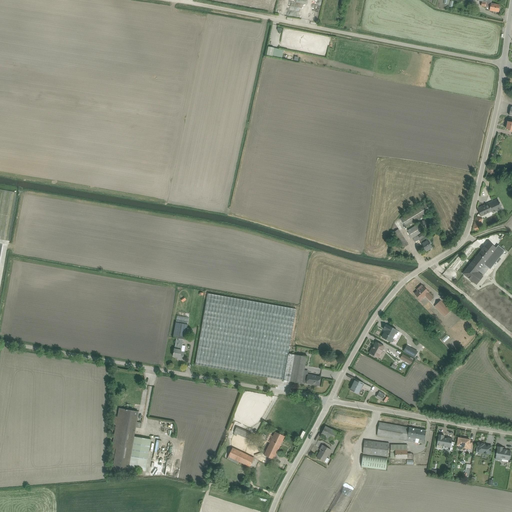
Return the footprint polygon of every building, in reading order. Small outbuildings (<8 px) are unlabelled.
[(488,12),(498,13),(499,5),(490,4),(488,12)] [(280,57),(281,48),(266,46),(265,55),(280,57)] [(482,217),(501,208),(496,198),(477,207),(482,217)] [(426,202),(402,216),(408,225),(431,211),(426,202)] [(439,222),(434,214),(409,228),(417,241),(428,235),(425,230),(439,222)] [(475,217),(473,230),(479,231),(482,219),(475,217)] [(398,229),(393,232),(403,248),(408,245),(398,229)] [(425,252),(432,247),(427,239),(420,243),(425,252)] [(505,251),(498,245),(492,253),(485,247),(464,274),(477,285),(484,276),(479,272),(485,264),(490,268),(505,251)] [(425,305),(434,296),(421,284),(413,293),(425,305)] [(283,380),(290,345),(297,306),(262,300),(211,291),(197,365),(283,380)] [(442,299),(436,304),(444,312),(450,307),(442,299)] [(189,324),(180,322),(173,358),(182,359),(189,324)] [(380,338),(390,342),(396,331),(386,326),(380,338)] [(368,354),(378,359),(385,347),(375,341),(368,354)] [(417,352),(408,346),(405,351),(414,357),(417,352)] [(412,361),(403,355),(400,359),(410,365),(412,361)] [(305,384),(319,386),(320,376),(307,374),(305,384)] [(370,390),(372,387),(355,379),(350,390),(358,394),(362,387),(370,390)] [(385,397),(378,392),(374,397),(381,402),(385,397)] [(140,412),(122,408),(114,446),(116,446),(112,466),(136,471),(137,467),(145,468),(151,440),(135,437),(140,412)] [(377,436),(423,444),(425,431),(380,422),(377,436)] [(340,433),(325,426),(321,434),(336,442),(340,433)] [(250,434),(237,427),(233,435),(246,442),(250,434)] [(263,454),(273,459),(284,437),(274,432),(263,454)] [(435,447),(449,450),(452,437),(438,434),(435,447)] [(456,446),(468,449),(470,440),(458,437),(456,446)] [(389,442),(364,440),(363,454),(388,456),(389,442)] [(476,453),(490,455),(492,446),(477,443),(476,453)] [(325,462),(331,450),(323,445),(316,457),(325,462)] [(391,445),(390,458),(413,459),(414,453),(407,453),(407,445),(391,445)] [(501,461),(501,459),(509,460),(511,450),(496,447),(494,460),(501,461)] [(233,449),(230,456),(250,465),(253,458),(233,449)] [(387,458),(363,454),(361,467),(386,470),(387,458)]
